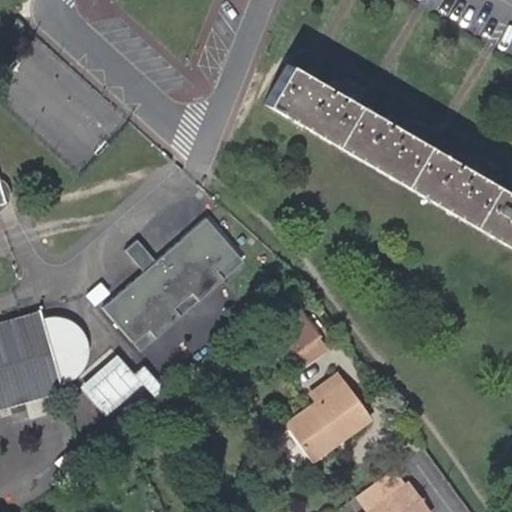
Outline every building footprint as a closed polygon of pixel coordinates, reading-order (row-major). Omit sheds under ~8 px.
[(9,26),(16,32),(19,30),(23,25),(16,19),(9,26)] [(511,188),(467,164),(456,158),(396,125),(386,119),(337,92),(328,87),(284,63),(261,103),(511,242),(511,188)] [(332,79),(328,87),(337,92),(343,84),(332,79)] [(392,112),(386,119),(396,125),(402,116),(392,112)] [(456,158),(467,164),(471,155),(461,149),(456,158)] [(236,250),(204,216),(103,307),(135,342),(147,331),(154,339),(179,316),(172,309),(189,293),(196,301),(221,278),(214,271),(236,250)] [(137,239),(125,250),(136,261),(147,250),(137,239)] [(270,328),(273,333),(301,312),(298,308),(270,328)] [(0,406),(58,391),(55,380),(36,318),(34,310),(0,319),(0,406)] [(301,312),(273,333),(289,355),(318,335),(301,312)] [(42,317),(37,318),(36,318),(55,380),(61,378),(69,373),(76,363),(79,353),(78,339),(72,328),(63,320),(52,317),(42,317)] [(318,335),(289,355),(296,365),(325,345),(318,335)] [(114,416),(158,373),(148,362),(140,370),(120,349),(84,385),(114,416)] [(307,393),(315,403),(344,382),(336,371),(307,393)] [(340,434),(342,438),(370,417),(344,382),(315,403),(283,425),(306,457),(340,434)] [(310,462),(342,438),(340,434),(306,457),(310,462)] [(429,511),(407,480),(361,511),(429,511)]
